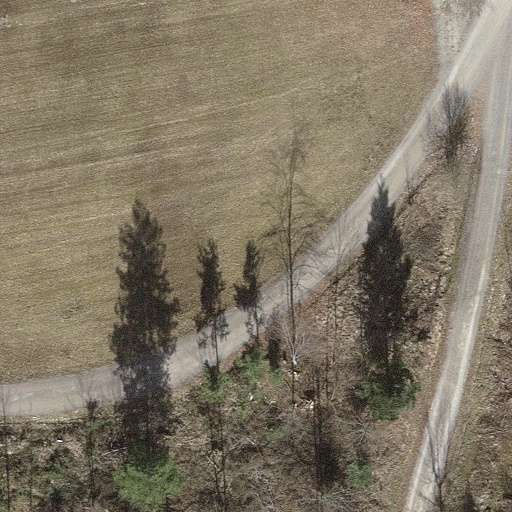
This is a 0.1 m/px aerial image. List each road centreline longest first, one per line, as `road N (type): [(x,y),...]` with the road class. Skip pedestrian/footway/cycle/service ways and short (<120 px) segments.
road 1 (track): [(0,399),(121,384),(207,346),(326,265),(495,49)]
road 2 (track): [(495,49),(494,147),(468,340),(419,511)]
